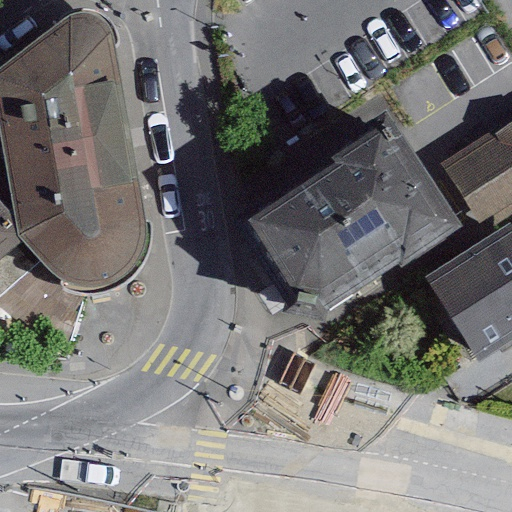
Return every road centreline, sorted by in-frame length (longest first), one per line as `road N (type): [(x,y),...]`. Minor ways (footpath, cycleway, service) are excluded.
road 1 (residential): [(214,389),(209,255),(158,0)]
road 2 (tertiary): [(274,462),(425,511)]
road 3 (tertiary): [(0,487),(155,482)]
road 4 (tertiary): [(0,417),(150,435)]
